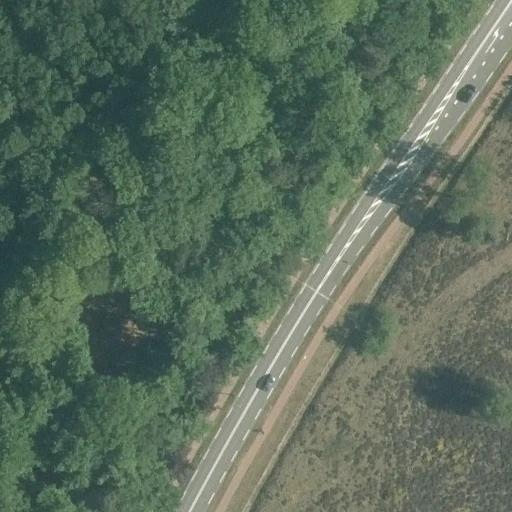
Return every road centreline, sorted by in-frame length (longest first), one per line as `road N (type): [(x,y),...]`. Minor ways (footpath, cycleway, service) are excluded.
road 1 (secondary): [(502,0),(357,214),(298,319)]
road 2 (secondary): [(298,319),(511,32)]
road 3 (secondary): [(191,511),(298,319)]
